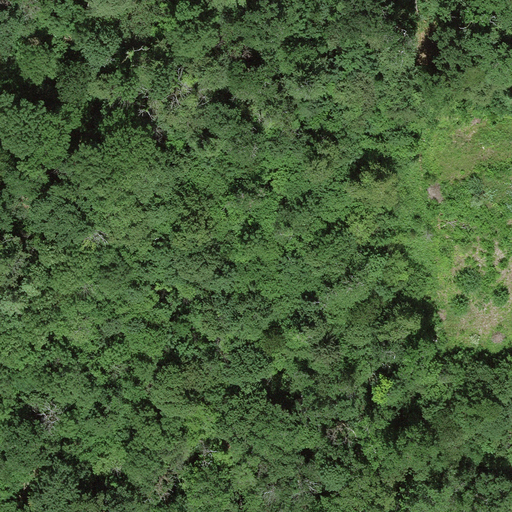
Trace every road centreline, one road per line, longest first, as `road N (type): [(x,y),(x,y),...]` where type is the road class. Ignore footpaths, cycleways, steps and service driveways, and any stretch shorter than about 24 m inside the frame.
road 1 (motorway): [(0,345),(511,286)]
road 2 (motorway): [(511,171),(0,220)]
